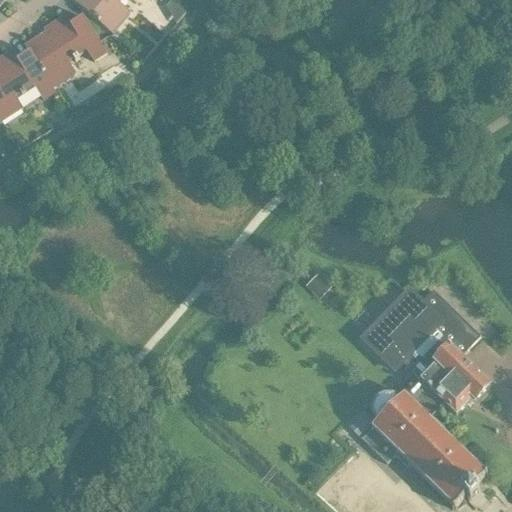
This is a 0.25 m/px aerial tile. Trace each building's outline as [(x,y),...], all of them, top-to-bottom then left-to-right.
[(73,0),(72,2),(112,36),(130,14),(119,5),(123,0),(73,0)] [(27,55),(51,91),(75,76),(67,65),(86,52),(93,64),(106,55),(82,19),(70,27),(63,17),(41,32),(43,35),(22,49),(27,56),(27,55)] [(27,55),(27,56),(17,62),(11,53),(0,59),(0,125),(22,111),(14,100),(32,88),(39,99),(51,91),(27,55)] [(317,277),(306,289),(317,299),(328,287),(317,277)] [(402,367),(421,384),(446,407),(456,418),(472,402),(474,404),(489,389),(460,361),(480,340),(432,294),(421,307),(408,295),(362,344),(395,375),(402,367)] [(446,407),(421,384),(408,398),(406,396),(400,403),(395,400),(392,398),(389,397),(386,397),(383,398),(380,399),(377,402),(375,405),(373,409),(373,412),(373,416),(374,419),(376,423),(377,426),(364,439),(389,463),(394,458),(407,470),(408,468),(452,511),(453,511),(465,500),(469,504),(480,492),(476,488),(487,477),(431,422),(446,407)] [(371,429),(359,418),(348,430),(360,441),(371,429)]
